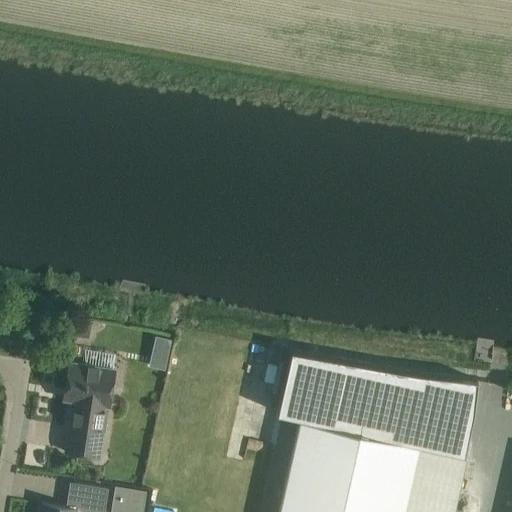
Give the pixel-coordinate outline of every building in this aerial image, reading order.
[(76,320),(73,336),(82,337),(91,331),(92,322),(76,320)] [(155,337),(148,368),(164,372),(171,341),(155,337)] [(402,511),(418,445),(464,455),(473,414),(477,381),(417,373),(292,350),(277,414),(301,419),(279,511),(402,511)] [(63,400),(73,401),(65,452),(100,457),(108,407),(109,407),(115,369),(89,365),(69,362),(63,400)] [(402,511),(451,511),(464,455),(418,445),(402,511)] [(104,511),(108,488),(90,485),(70,482),(66,507),(43,503),(41,511),(76,511),(77,510),(90,511),(104,511)]
